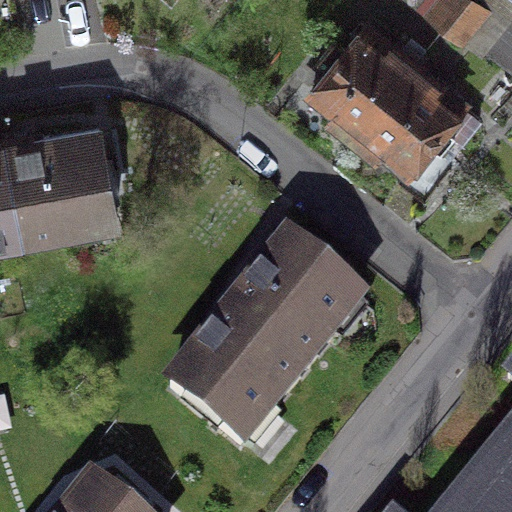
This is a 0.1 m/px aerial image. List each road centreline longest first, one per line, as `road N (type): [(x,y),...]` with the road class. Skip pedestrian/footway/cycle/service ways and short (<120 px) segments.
road 1 (residential): [(0,79),(112,60),(169,74),(479,319)]
road 2 (residential): [(479,319),(318,511)]
